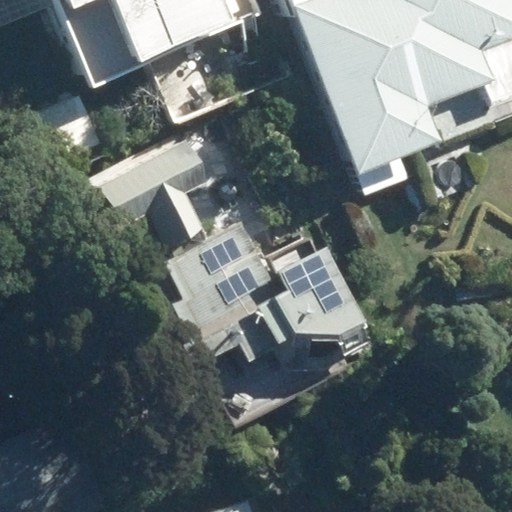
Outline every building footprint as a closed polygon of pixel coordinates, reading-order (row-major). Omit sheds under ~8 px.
[(45,0),(83,91),(255,20),(246,0),(45,0)] [(511,39),(511,0),(287,0),(355,178),(434,148),(421,114),(489,87),(475,54),(511,39)] [(74,97),(26,118),(48,168),(96,145),(74,97)] [(177,137),(84,183),(105,228),(134,215),(152,252),(195,232),(179,200),(203,188),(177,137)] [(237,232),(149,274),(194,367),(231,348),(240,368),(268,355),(276,373),(309,376),(367,348),(321,252),(261,281),(237,232)] [(59,419),(0,446),(0,511),(100,511),(59,419)]
